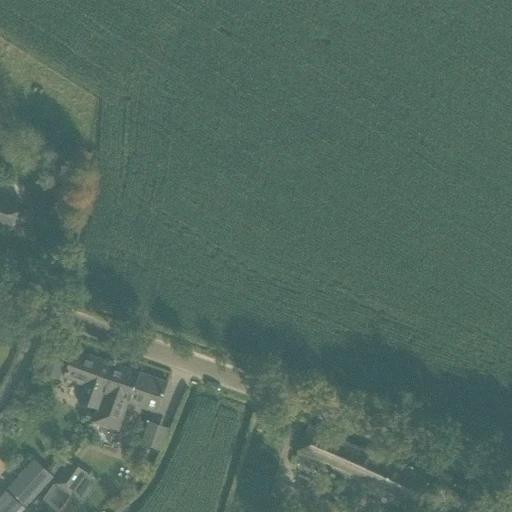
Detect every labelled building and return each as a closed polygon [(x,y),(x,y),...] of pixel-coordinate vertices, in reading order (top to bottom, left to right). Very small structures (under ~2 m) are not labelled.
[(45,138),(57,143),(62,129),(50,125),(45,138)] [(0,227),(10,231),(21,203),(0,194),(0,227)] [(97,408),(113,364),(87,355),(86,358),(72,353),(64,377),(77,381),(77,383),(83,385),(77,401),(97,408)] [(48,354),(41,374),(59,380),(66,360),(48,354)] [(113,364),(97,408),(93,421),(118,430),(125,410),(128,401),(156,411),(167,383),(113,364)] [(160,450),(168,427),(147,420),(139,443),(160,450)] [(308,426),(300,444),(294,457),(415,510),(428,479),(308,426)] [(55,458),(47,470),(54,475),(63,464),(55,458)] [(19,483),(11,492),(27,506),(35,497),(53,478),(33,460),(16,479),(19,483)] [(53,485),(41,502),(55,511),(58,511),(69,496),(70,497),(71,496),(86,474),(87,473),(69,461),(53,484),(53,485)]
